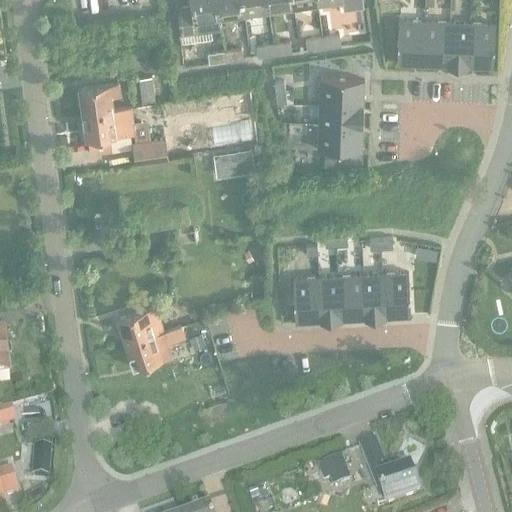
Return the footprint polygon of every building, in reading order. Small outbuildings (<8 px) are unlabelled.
[(219,15),(216,0),(190,0),(191,4),(176,7),(180,35),(211,30),(211,24),(221,23),(219,15)] [(241,0),(216,0),(219,15),(243,11),(241,0)] [(266,0),(241,0),(243,11),(268,8),(266,0)] [(341,0),(343,9),(364,6),(362,0),(341,0)] [(229,14),(219,15),(221,23),(230,22),(229,14)] [(420,64),(421,20),(398,19),(397,44),(397,52),(396,63),(420,64)] [(444,65),(446,21),(421,20),(420,64),(444,65)] [(470,22),(446,21),(444,65),(468,65),(470,22)] [(470,22),(468,65),(492,66),(495,23),(470,22)] [(339,33),(322,35),(323,46),(341,44),(339,33)] [(323,46),(322,35),(306,38),(307,48),(323,46)] [(290,40),(273,42),(274,53),(291,51),(290,40)] [(274,53),(273,42),(256,44),(258,55),(274,53)] [(241,48),(223,50),(224,59),(242,57),(241,48)] [(224,59),(223,50),(207,52),(209,62),(224,59)] [(152,76),(139,77),(142,103),(155,101),(152,76)] [(320,77),(319,102),(363,103),(364,79),(320,77)] [(275,92),(285,91),(284,80),(274,81),(275,92)] [(79,87),(83,114),(113,109),(111,96),(121,95),(119,82),(79,87)] [(275,92),(277,104),(287,102),(285,91),(275,92)] [(240,94),(231,104),(240,111),(248,102),(240,94)] [(319,102),(318,124),(362,126),(363,103),(319,102)] [(113,109),(82,114),(86,140),(88,139),(90,153),(112,150),(110,136),(126,134),(134,133),(135,139),(150,137),(147,119),(133,121),(131,110),(131,107),(113,109)] [(318,124),(317,149),(361,150),(362,126),(318,124)] [(133,144),(135,162),(168,157),(166,140),(165,135),(150,137),(135,139),(132,140),(133,144)] [(250,149),(214,154),(217,175),(253,170),(250,149)] [(324,156),(324,167),(334,167),(335,156),(324,156)] [(336,235),(336,245),(347,245),(347,234),(336,235)] [(336,235),(324,236),(325,246),(336,245),(336,235)] [(380,238),(381,248),(392,247),(391,237),(380,238)] [(380,238),(369,238),(369,248),(381,248),(380,238)] [(306,255),(317,254),(317,244),(306,245),(306,255)] [(425,248),(424,258),(434,260),(435,249),(425,248)] [(408,271),(383,273),(386,317),(411,315),(408,271)] [(383,273),(362,274),(365,318),(386,317),(383,273)] [(362,274),(340,275),(342,319),(365,318),(362,274)] [(340,275),(317,277),(319,320),(342,319),(340,275)] [(317,277),(292,278),(295,322),(319,320),(317,277)] [(117,318),(125,342),(154,333),(163,330),(159,317),(155,306),(117,318)] [(154,333),(124,342),(133,369),(171,356),(167,343),(184,338),(180,325),(154,333)] [(0,375),(9,374),(3,332),(0,332),(0,375)] [(201,332),(190,336),(193,347),(204,343),(201,332)] [(0,426),(14,422),(9,406),(0,409),(0,426)] [(361,448),(376,491),(379,490),(383,505),(416,495),(407,469),(385,475),(375,443),(361,448)] [(35,448),(21,448),(21,463),(35,463),(35,448)] [(323,464),(318,466),(321,473),(327,471),(330,480),(347,473),(339,455),(322,462),(323,464)] [(33,465),(32,475),(47,476),(48,466),(33,465)] [(0,502),(2,502),(1,498),(17,493),(10,471),(0,474),(0,502)] [(255,488),(248,490),(250,498),(258,495),(255,488)]
